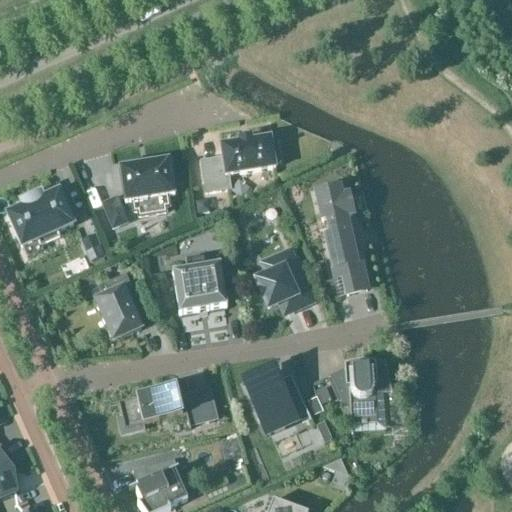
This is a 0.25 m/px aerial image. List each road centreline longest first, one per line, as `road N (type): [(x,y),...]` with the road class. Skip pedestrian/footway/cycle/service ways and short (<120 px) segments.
road 1 (residential): [(51,385),(387,331)]
road 2 (tertiary): [(0,108),(244,0)]
road 3 (tertiary): [(186,0),(0,81)]
road 4 (residential): [(0,180),(187,110)]
road 5 (residential): [(51,385),(107,511)]
road 6 (residential): [(66,511),(14,396)]
road 7 (residential): [(0,271),(51,385)]
